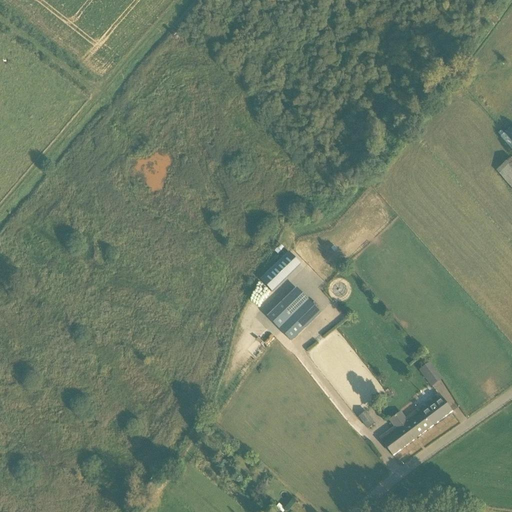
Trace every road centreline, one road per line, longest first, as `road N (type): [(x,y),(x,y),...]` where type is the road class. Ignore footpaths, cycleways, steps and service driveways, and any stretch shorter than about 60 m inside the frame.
road 1 (track): [(0,19),(99,95),(0,212)]
road 2 (tertiary): [(359,511),(511,394)]
